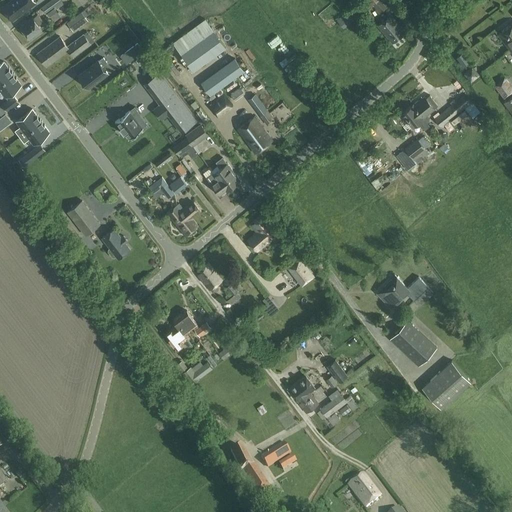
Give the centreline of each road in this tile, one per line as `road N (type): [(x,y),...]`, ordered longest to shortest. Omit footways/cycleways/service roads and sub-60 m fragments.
road 1 (unclassified): [(180,260),(402,73),(453,0)]
road 2 (residential): [(180,260),(0,27)]
road 3 (unclassified): [(52,511),(80,471),(123,317),(180,260)]
